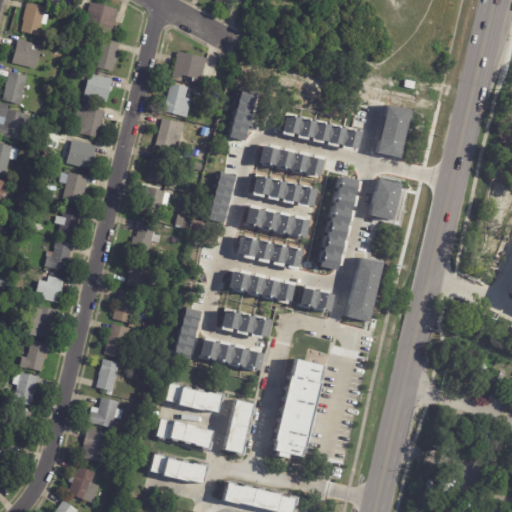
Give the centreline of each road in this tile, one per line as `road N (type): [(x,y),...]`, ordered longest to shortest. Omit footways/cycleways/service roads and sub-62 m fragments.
road 1 (residential): [(160,0),(51,450),(17,511)]
road 2 (primary): [(478,69),(376,511)]
